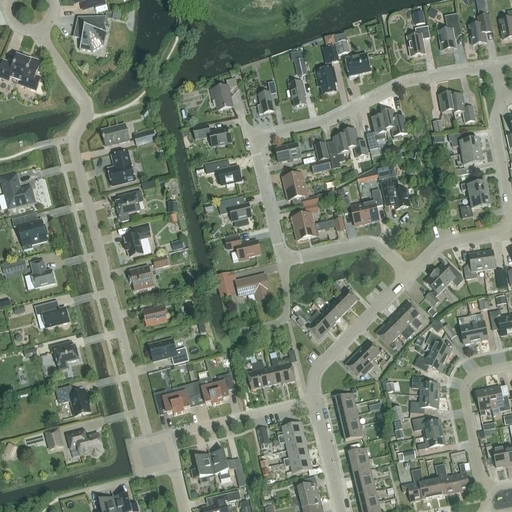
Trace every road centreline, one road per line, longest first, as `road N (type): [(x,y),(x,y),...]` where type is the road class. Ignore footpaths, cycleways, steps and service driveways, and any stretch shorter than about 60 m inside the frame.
road 1 (residential): [(149,442),(73,150),(86,100),(37,30)]
road 2 (residential): [(282,263),(259,142),(330,121),(403,83),(496,68)]
road 3 (residential): [(149,442),(314,400)]
road 4 (residential): [(314,400),(314,371),(408,275)]
road 5 (residential): [(483,489),(464,390),(476,374),(511,366)]
road 6 (residential): [(408,275),(364,243),(282,263)]
road 7 (residential): [(511,224),(495,117),(502,101)]
